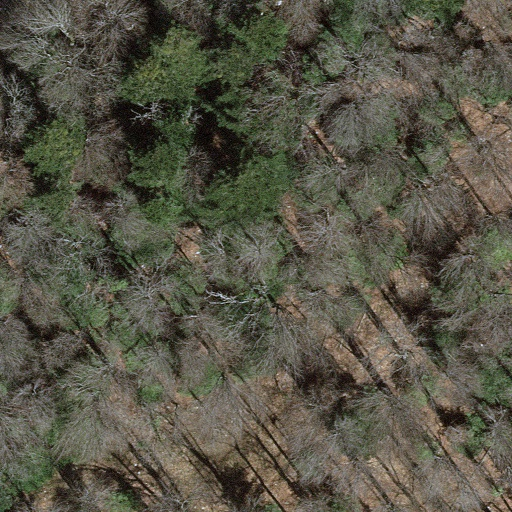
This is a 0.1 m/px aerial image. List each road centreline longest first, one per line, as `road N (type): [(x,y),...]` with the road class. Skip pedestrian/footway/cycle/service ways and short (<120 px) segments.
road 1 (track): [(511,194),(266,405),(161,511)]
road 2 (track): [(237,435),(0,500)]
